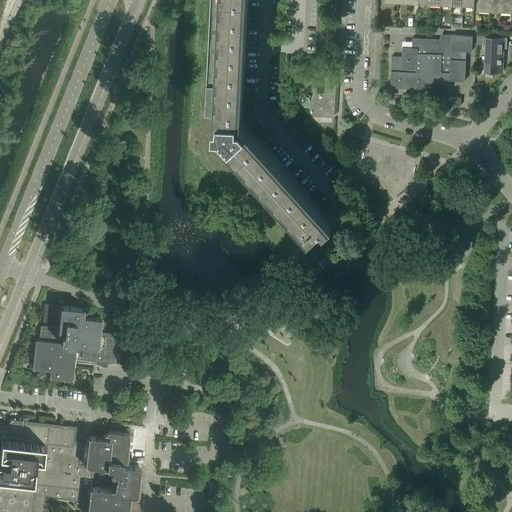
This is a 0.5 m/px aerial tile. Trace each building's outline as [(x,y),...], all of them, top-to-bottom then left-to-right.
[(243,92),(248,1),(227,0),(209,0),(204,117),(218,117),(217,123),(214,122),(213,132),(219,132),(225,138),(222,140),(227,145),(219,152),(278,216),(296,236),(301,232),(304,230),(309,235),(321,224),(325,228),(332,221),(328,216),(323,211),(316,203),(314,200),(309,195),(261,142),(257,138),(252,132),(250,130),(247,126),(245,128),(241,124),(243,123),(243,119),(242,118),(242,110),(243,99),(243,92)] [(489,9),(489,0),(477,0),(478,8),(489,9)] [(500,9),(500,0),(489,0),(489,9),(500,9)] [(511,10),(511,0),(500,0),(500,9),(511,10)] [(464,81),(465,60),(460,59),(461,51),(471,51),(471,50),(471,36),(472,36),(442,34),(441,39),(412,37),(411,47),(402,47),(401,56),(392,56),(390,87),(391,87),(391,86),(424,88),(425,88),(449,89),(450,79),(464,80),(464,81)] [(501,71),(502,56),(503,48),(506,48),(507,37),(483,36),(483,44),(485,44),(484,71),(502,72),(502,71),(501,71)] [(460,105),(461,98),(453,97),(453,100),(443,99),(443,107),(453,107),(453,105),(460,105)] [(119,344),(120,335),(118,335),(118,333),(100,331),(102,317),(84,315),(85,308),(61,305),(61,307),(58,307),(57,315),(60,316),(58,327),(41,324),(40,326),(38,326),(37,335),(39,335),(39,339),(35,338),(35,340),(33,340),(32,349),(34,349),(33,357),(31,357),(30,366),(33,366),(32,368),(50,370),(49,377),(73,380),(73,378),(76,378),(77,370),(74,369),(76,355),(89,356),(88,360),(115,363),(115,361),(117,361),(118,353),(116,353),(117,344),(119,344)] [(139,485),(140,473),(142,473),(142,468),(141,468),(141,466),(123,464),(123,461),(127,462),(127,460),(130,461),(131,452),(128,452),(129,443),(132,443),(133,435),(130,434),(130,433),(107,430),(106,437),(90,435),(89,442),(75,440),(77,426),(10,418),(9,426),(0,424),(0,477),(3,478),(3,483),(4,483),(3,485),(2,490),(3,490),(3,493),(2,492),(1,497),(2,497),(2,500),(1,500),(0,504),(1,504),(1,507),(0,507),(0,508),(0,511),(1,511),(0,511),(128,511),(130,505),(132,505),(133,496),(131,496),(131,495),(138,496),(138,494),(140,494),(142,486),(139,485)]
